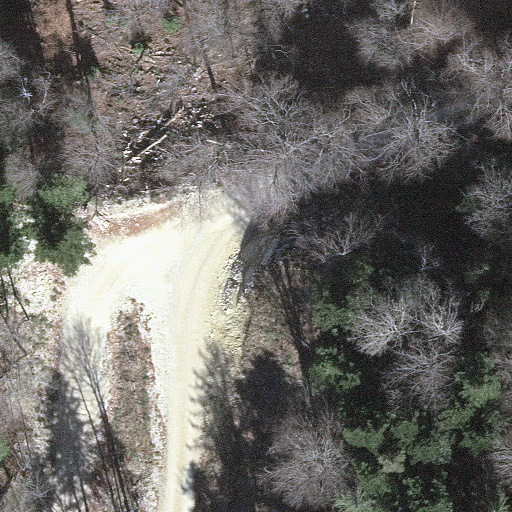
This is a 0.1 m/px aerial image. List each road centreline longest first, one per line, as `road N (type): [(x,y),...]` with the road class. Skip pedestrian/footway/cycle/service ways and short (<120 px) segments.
road 1 (track): [(73,511),(104,320),(183,212),(511,90)]
road 2 (track): [(152,251),(185,359),(177,511)]
